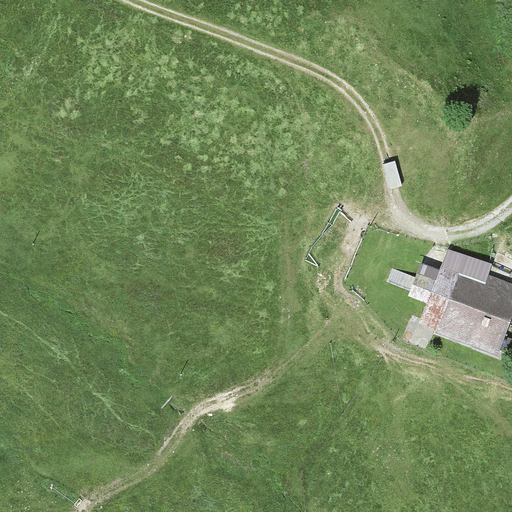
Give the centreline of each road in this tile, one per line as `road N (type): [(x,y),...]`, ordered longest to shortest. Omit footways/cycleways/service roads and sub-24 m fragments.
road 1 (track): [(91,511),(211,400),(344,341),(511,384)]
road 2 (track): [(136,0),(311,71),(367,125),(395,213),(435,236),(480,221)]
